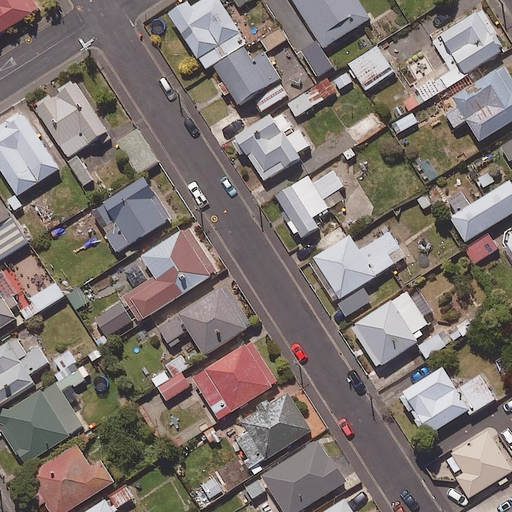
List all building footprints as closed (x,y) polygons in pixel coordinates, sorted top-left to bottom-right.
[(0,0),(0,37),(43,10),(36,0),(0,0)] [(245,33),(224,0),(206,0),(195,7),(192,2),(172,15),(201,60),(203,59),(209,69),(250,43),(243,34),(245,33)] [(375,19),(363,0),(295,0),(322,40),(304,52),(320,76),(336,66),(326,51),(375,19)] [(489,27),(480,13),(434,41),(450,67),(435,76),(437,80),(433,83),(431,80),(418,88),(422,94),(416,98),(421,106),(472,75),(470,73),(504,52),(502,49),(506,46),(500,35),(501,35),(494,24),(489,27)] [(282,27),(261,39),(269,51),(289,39),(282,27)] [(402,58),(390,38),(350,63),(368,91),(399,71),(394,63),(402,58)] [(256,59),(249,48),(218,68),(227,82),(221,85),(228,96),(233,93),(242,107),(286,79),(269,51),(256,59)] [(330,77),(337,88),(353,78),(346,66),(330,77)] [(511,70),(509,66),(456,98),(461,107),(449,114),(458,127),(470,119),(484,141),(511,124),(511,70)] [(337,88),(330,77),(306,93),(313,104),(337,88)] [(42,108),(39,110),(70,159),(101,139),(104,144),(113,138),(110,133),(111,133),(80,84),(77,86),(74,82),(61,90),(63,94),(55,99),(53,95),(40,104),(42,108)] [(291,96),(283,85),(257,102),(264,113),(291,96)] [(313,104),(306,93),(290,103),(297,115),(313,104)] [(414,109),(396,120),(402,131),(420,120),(414,109)] [(371,111),(355,123),(364,135),(380,123),(371,111)] [(25,120),(21,114),(0,127),(0,165),(20,197),(63,170),(29,117),(25,120)] [(276,119),(273,114),(237,137),(239,140),(235,142),(243,155),(248,152),(267,181),(304,158),(301,153),(313,146),(303,131),(301,132),(298,126),(294,128),(285,114),(276,119)] [(161,162),(140,129),(119,142),(140,175),(161,162)] [(511,141),(503,147),(511,161),(511,141)] [(439,175),(425,153),(415,160),(430,181),(439,175)] [(95,180),(80,156),(70,163),(85,186),(95,180)] [(316,185),(311,176),(278,197),(287,212),(284,214),(297,235),(301,233),(304,238),(322,227),(317,219),(332,209),(326,200),(347,187),(337,171),(316,185)] [(174,219),(148,178),(99,209),(111,227),(107,229),(111,235),(109,236),(120,254),(174,219)] [(459,214),(453,218),(469,242),(511,215),(511,180),(473,205),(465,191),(451,200),(459,214)] [(17,195),(9,200),(16,211),(24,206),(17,195)] [(100,222),(90,207),(63,224),(67,231),(73,227),(78,235),(100,222)] [(0,227),(0,225),(0,263),(0,264),(32,244),(15,217),(0,227)] [(351,236),(342,222),(316,239),(325,252),(351,236)] [(221,273),(192,227),(145,257),(157,277),(125,297),(142,323),(221,273)] [(364,250),(354,235),(317,258),(344,300),(380,278),(379,276),(409,257),(392,232),(364,250)] [(501,249),(491,234),(467,249),(476,265),(501,249)] [(24,289),(10,267),(0,273),(0,331),(19,320),(7,300),(24,289)] [(67,297),(57,282),(32,299),(35,304),(23,312),(29,321),(67,297)] [(254,327),(229,287),(161,330),(171,345),(192,331),(208,356),(254,327)] [(91,303),(81,288),(68,296),(77,311),(91,303)] [(375,301),(367,289),(341,306),(349,317),(375,301)] [(416,300),(410,291),(358,325),(359,326),(355,328),(380,367),(384,364),(385,365),(422,341),(421,339),(427,335),(424,331),(432,326),(427,318),(436,311),(425,294),(416,300)] [(133,320),(122,302),(97,317),(108,335),(133,320)] [(454,344),(446,331),(421,347),(428,360),(454,344)] [(51,365),(41,348),(29,355),(19,339),(0,350),(0,408),(39,384),(34,375),(51,365)] [(281,384),(255,343),(196,379),(222,421),(281,384)] [(79,362),(72,351),(58,360),(65,372),(79,362)] [(184,355),(167,366),(176,378),(184,372),(192,367),(184,355)] [(460,389),(446,367),(407,392),(408,395),(403,398),(428,436),(432,433),(433,436),(471,412),(473,416),(498,400),(482,375),(460,389)] [(4,424),(1,426),(18,453),(20,452),(29,465),(87,429),(70,403),(80,397),(74,388),(86,380),(79,369),(13,411),(6,410),(4,424)] [(176,378),(160,388),(169,402),(193,386),(184,372),(176,378)] [(314,431),(292,394),(274,406),(271,401),(261,407),(263,411),(243,423),(250,433),(240,439),(249,454),(252,459),(247,462),(251,469),(314,431)] [(487,427),(426,466),(435,480),(461,482),(472,499),(474,498),(476,502),(511,479),(511,452),(509,447),(500,433),(498,433),(494,428),(492,427),(490,427),(487,427)] [(235,462),(249,454),(240,439),(233,429),(220,437),(235,462)] [(346,479),(321,440),(264,477),(264,478),(248,488),(255,500),(272,489),(286,511),(301,511),(337,490),(340,495),(361,482),(356,473),(346,479)] [(94,469),(80,446),(33,475),(38,483),(31,487),(44,507),(49,503),(53,511),(71,511),(118,483),(105,462),(94,469)] [(241,482),(228,461),(216,469),(230,490),(241,482)] [(511,511),(511,498),(492,511),(511,511)] [(117,511),(109,500),(91,511),(117,511)] [(356,511),(349,500),(329,511),(356,511)]
